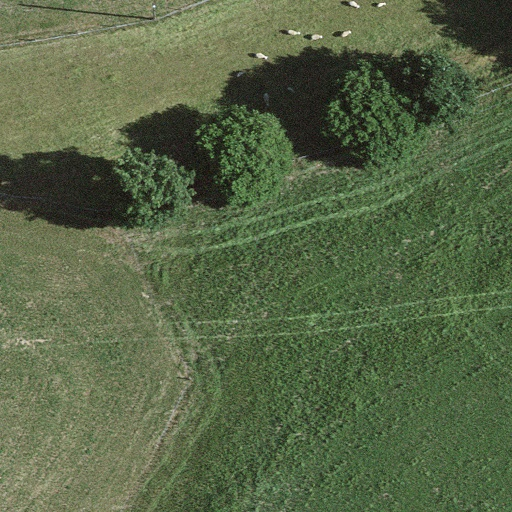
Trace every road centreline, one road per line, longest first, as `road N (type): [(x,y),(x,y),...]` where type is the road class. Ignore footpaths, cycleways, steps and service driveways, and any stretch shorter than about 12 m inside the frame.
road 1 (track): [(0,220),(168,246),(465,151)]
road 2 (track): [(365,90),(511,32)]
